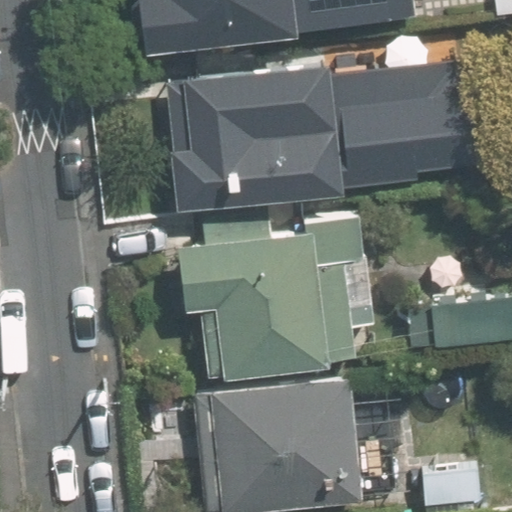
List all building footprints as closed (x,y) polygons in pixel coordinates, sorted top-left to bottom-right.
[(138,0),(144,42),(417,9),(415,0),(138,0)] [(473,21),(428,25),(436,108),(481,104),(473,21)] [(164,69),(175,198),(345,183),(344,172),(384,168),(378,102),(339,105),(334,55),(164,69)] [(511,197),(489,200),(492,223),(511,221),(511,197)] [(202,233),(177,236),(184,300),(199,298),(207,367),(356,350),(352,316),(370,314),(357,204),(303,211),(304,221),(271,225),(268,203),(200,211),(202,233)] [(511,290),(431,297),(434,335),(511,328),(511,290)] [(352,363),(192,379),(205,505),(365,489),(352,363)]
